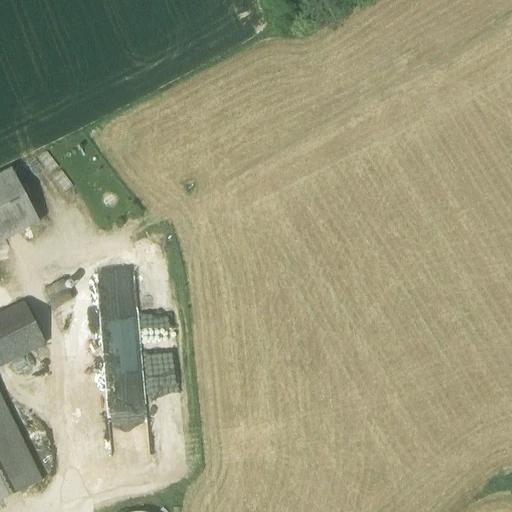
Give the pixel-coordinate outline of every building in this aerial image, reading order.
[(20,166),(11,170),(21,189),(29,184),(20,166)] [(0,243),(39,223),(21,189),(11,170),(0,176),(0,243)] [(80,296),(69,348),(74,398),(106,395),(106,391),(114,352),(117,387),(116,387),(114,397),(108,397),(113,446),(140,443),(147,414),(157,413),(145,410),(143,385),(118,387),(120,378),(142,382),(132,275),(98,279),(95,295),(80,296)] [(43,292),(53,311),(72,302),(62,282),(43,292)] [(24,304),(0,316),(0,368),(45,346),(24,304)] [(177,424),(176,386),(151,387),(151,398),(169,397),(170,428),(157,428),(158,449),(179,448),(178,424),(177,424)] [(0,398),(0,502),(41,482),(0,398)]
